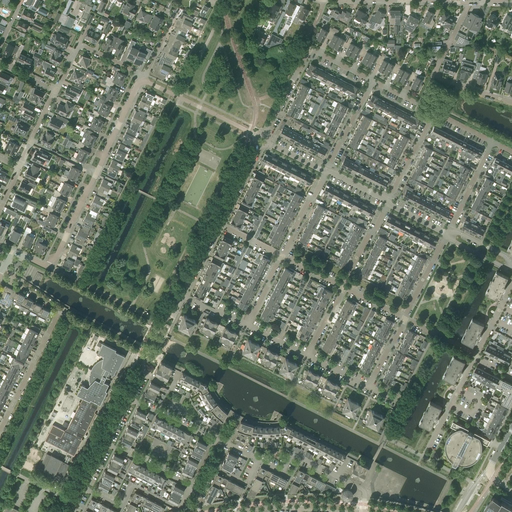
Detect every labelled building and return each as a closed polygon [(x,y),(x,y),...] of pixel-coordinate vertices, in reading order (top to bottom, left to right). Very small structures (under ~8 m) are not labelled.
[(32,0),(30,5),(33,6),(37,8),(38,8),(41,0),(40,0),(32,0)] [(68,0),(57,22),(70,28),(74,19),(67,16),(74,1),(72,0),(68,0)] [(102,1),(97,10),(102,13),(107,3),(102,1)] [(136,9),(133,8),(134,5),(127,2),(126,5),(123,4),(119,12),(122,13),(123,11),(128,13),(127,15),(132,18),(136,9)] [(272,17),(275,18),(280,7),(279,6),(279,5),(276,4),(275,5),(272,3),(270,6),(269,6),(268,10),(267,14),(269,15),(268,16),(272,17)] [(290,26),(292,21),(299,6),(296,5),(296,6),(289,3),(289,4),(288,5),(287,6),(287,7),(287,8),(285,12),(290,15),(285,23),(290,26)] [(81,17),(86,20),(92,7),(87,5),(81,17)] [(204,5),(200,14),(204,16),(209,7),(204,5)] [(299,6),(292,21),(296,23),(298,20),(302,22),(303,20),(304,20),(306,16),(307,15),(308,14),(308,13),(308,12),(309,11),(303,7),(303,6),(300,5),(299,6)] [(139,12),(137,17),(140,19),(139,20),(145,22),(145,21),(148,23),(151,17),(149,15),(149,14),(147,13),(148,12),(142,9),(140,12),(139,12)] [(341,13),(341,12),(335,9),(335,10),(333,9),(331,10),(328,16),(337,21),(340,16),(341,13)] [(21,16),(30,20),(32,21),(34,19),(31,18),(33,14),(24,10),(21,16)] [(365,23),(368,17),(365,16),(366,14),(358,10),(354,18),(361,21),(360,24),(363,26),(365,23)] [(376,22),(380,23),(385,14),(378,10),(374,17),(371,16),(368,23),(371,24),(369,27),(372,29),(376,22)] [(341,13),(340,16),(343,18),(342,19),(348,23),(351,17),(349,16),(350,13),(346,11),(345,12),(342,11),(341,12),(341,13)] [(434,14),(428,11),(423,20),(426,22),(424,25),(431,28),(434,22),(431,21),(433,18),(432,18),(434,14)] [(177,19),(191,26),(192,23),(191,22),(193,18),(189,16),(189,15),(187,15),(182,12),(180,17),(179,16),(177,19)] [(445,24),(448,17),(449,15),(448,15),(449,14),(446,12),(445,13),(442,12),(438,21),(439,21),(439,22),(439,23),(440,23),(441,24),(443,24),(443,23),(444,24),(445,24)] [(470,15),(468,13),(463,23),(470,27),(476,15),(471,12),(470,15)] [(496,16),(496,15),(493,14),(492,15),(491,14),(486,24),(492,27),(493,25),(497,27),(499,22),(496,20),(497,17),(496,16)] [(511,33),(511,31),(511,16),(507,14),(502,25),(509,29),(508,32),(511,33)] [(159,17),(158,17),(155,15),(150,26),(149,29),(152,31),(154,30),(155,28),(158,30),(163,19),(162,19),(162,18),(159,17)] [(402,24),(404,25),(403,28),(411,32),(414,28),(414,27),(416,26),(416,24),(418,20),(409,15),(408,18),(403,15),(402,16),(402,24)] [(482,18),(476,15),(470,27),(478,31),(483,21),(481,20),(482,18)] [(444,26),(445,27),(445,28),(446,29),(448,29),(449,29),(451,29),(455,20),(448,17),(445,24),(444,24),(444,26)] [(189,29),(191,26),(177,19),(176,23),(177,23),(175,28),(186,33),(188,29),(189,29)] [(19,21),(16,27),(17,28),(23,30),(25,31),(28,25),(19,21)] [(93,26),(90,25),(84,38),(90,41),(94,31),(91,30),(93,26)] [(102,31),(99,29),(96,27),(94,31),(90,41),(96,44),(102,31)] [(326,35),(329,37),(333,29),(330,27),(329,29),(327,28),(325,30),(321,28),(319,33),(318,32),(317,33),(315,35),(316,37),(317,37),(316,39),(323,42),(326,35)] [(184,37),(186,33),(175,28),(173,32),(171,31),(170,34),(184,41),(185,38),(184,37)] [(333,29),(329,37),(331,38),(328,45),(334,47),(339,37),(336,36),(339,30),(333,28),(333,29)] [(57,33),(56,34),(54,33),(50,41),(52,42),(52,43),(57,45),(57,46),(59,47),(60,46),(66,49),(69,43),(66,42),(68,39),(65,38),(65,37),(57,33)] [(342,39),(339,37),(334,47),(339,50),(342,44),(345,45),(349,37),(350,36),(345,33),(342,39)] [(182,44),(184,41),(170,34),(168,38),(170,38),(168,43),(179,48),(181,44),(182,44)] [(272,34),(268,40),(272,42),(275,44),(277,42),(280,43),(282,39),(272,34)] [(109,50),(111,44),(114,46),(118,38),(112,35),(110,39),(108,38),(107,38),(106,38),(105,39),(105,40),(106,41),(105,44),(104,43),(102,48),(104,49),(105,48),(109,50)] [(263,45),(266,37),(262,35),(260,39),(256,37),(254,41),(263,45)] [(349,37),(345,45),(348,47),(345,53),(350,56),(355,46),(352,44),(354,42),(351,40),(352,39),(352,38),(352,37),(350,36),(349,37)] [(125,46),(122,45),(124,41),(118,38),(114,46),(117,47),(114,53),(118,55),(120,57),(123,52),(122,52),(123,49),(124,49),(125,49),(125,47),(125,46)] [(134,60),(139,50),(133,47),(136,42),(131,40),(127,49),(130,50),(126,58),(130,60),(131,59),(134,60)] [(176,56),(178,53),(177,52),(179,48),(168,43),(166,47),(164,46),(163,50),(176,56)] [(359,52),(362,54),(365,47),(366,45),(363,43),(362,46),(360,45),(358,47),(355,46),(350,56),(355,59),(359,52)] [(8,44),(3,55),(9,58),(12,52),(15,54),(19,47),(15,45),(15,47),(8,44)] [(16,61),(22,64),(26,56),(20,53),(24,45),(21,44),(15,56),(18,57),(16,61)] [(361,61),(367,64),(372,54),(369,52),(370,50),(365,47),(362,54),(364,55),(361,61)] [(139,50),(134,60),(133,62),(139,65),(140,63),(141,64),(144,57),(148,59),(152,50),(147,48),(145,51),(140,48),(139,50)] [(61,62),(60,61),(62,58),(59,57),(62,52),(55,49),(53,53),(49,61),(58,65),(59,64),(60,64),(61,62)] [(175,59),(176,56),(163,50),(161,53),(163,53),(161,58),(171,63),(173,59),(175,59)] [(38,61),(41,54),(38,53),(35,51),(32,58),(38,61)] [(30,63),(32,59),(29,58),(30,56),(29,55),(27,53),(26,56),(22,64),(28,67),(30,64),(30,63)] [(375,60),(378,62),(381,56),(376,53),(375,55),(372,54),(367,64),(372,67),(375,60)] [(381,63),(378,70),(383,73),(388,62),(385,61),(387,58),(384,57),(385,55),(382,54),(381,56),(378,62),(381,63)] [(89,66),(90,64),(89,62),(90,59),(86,57),(85,55),(83,56),(82,55),(82,56),(80,57),(81,59),(78,63),(83,66),(84,68),(86,67),(87,66),(89,66)] [(169,67),(171,63),(161,58),(158,62),(157,61),(156,65),(169,71),(171,68),(169,67)] [(444,59),(442,62),(445,63),(442,71),(444,72),(447,73),(448,73),(451,63),(448,62),(449,60),(444,59)] [(43,74),(52,78),(54,74),(55,74),(55,72),(55,71),(50,68),(49,67),(51,64),(43,60),(42,63),(45,71),(43,74)] [(392,69),(395,70),(398,64),(392,61),(391,64),(388,62),(383,73),(388,75),(392,69)] [(455,65),(451,63),(448,73),(449,73),(449,74),(452,75),(453,74),(454,75),(459,62),(456,61),(455,65)] [(476,66),(472,65),(464,62),(463,66),(462,66),(461,68),(462,69),(461,72),(463,73),(461,77),(467,79),(468,75),(470,75),(472,70),(474,71),(476,66)] [(478,62),(475,73),(477,73),(476,79),(478,79),(477,82),(485,84),(488,75),(485,74),(486,71),(479,69),(481,63),(478,62)] [(311,74),(315,66),(310,64),(308,68),(307,67),(305,70),(307,71),(306,72),(311,75),(311,74)] [(398,64),(395,70),(397,72),(394,78),(400,81),(406,68),(398,64)] [(169,71),(156,65),(154,68),(155,69),(153,73),(158,75),(160,77),(160,76),(164,78),(166,74),(168,74),(169,71)] [(120,69),(114,66),(112,69),(115,70),(112,75),(115,76),(124,80),(125,78),(125,79),(127,76),(126,76),(126,75),(119,72),(120,69)] [(311,74),(311,75),(310,77),(311,78),(313,75),(316,77),(320,69),(315,66),(311,74)] [(408,77),(411,79),(414,72),(406,68),(400,81),(405,84),(408,77)] [(86,76),(87,73),(86,72),(80,69),(79,72),(75,71),(72,76),(70,79),(74,81),(76,82),(74,85),(81,89),(83,85),(79,83),(83,75),(86,76)] [(316,77),(321,79),(325,71),(320,69),(316,77)] [(325,84),(326,82),(330,73),(325,71),(321,79),(320,81),(325,84)] [(1,72),(0,73),(0,78),(1,80),(4,81),(3,83),(9,86),(11,82),(13,78),(9,76),(1,72)] [(414,80),(413,82),(411,87),(417,90),(418,89),(419,89),(420,89),(422,86),(421,85),(420,84),(422,80),(424,79),(425,77),(424,76),(421,75),(420,75),(414,72),(411,79),(414,80)] [(330,73),(326,82),(325,84),(329,86),(331,84),(335,76),(330,73)] [(494,89),(495,89),(496,89),(497,89),(497,88),(500,89),(503,78),(499,76),(499,74),(495,73),(490,86),(493,87),(492,87),(493,88),(494,89)] [(124,80),(115,76),(112,75),(111,78),(107,76),(105,81),(106,82),(111,84),(113,85),(114,82),(121,85),(122,86),(123,83),(123,82),(124,80)] [(335,76),(331,84),(329,86),(334,89),(335,86),(339,78),(335,76)] [(335,86),(340,89),(344,81),(339,78),(335,86)] [(345,91),(349,83),(344,81),(340,89),(339,90),(341,91),(342,90),(345,91)] [(0,92),(1,93),(5,94),(6,91),(9,92),(11,87),(9,86),(3,83),(2,86),(0,84),(0,92)] [(354,86),(349,83),(345,91),(348,93),(347,96),(348,96),(350,94),(354,86)] [(111,84),(109,87),(107,92),(112,94),(116,96),(117,94),(118,94),(119,92),(118,91),(119,91),(112,88),(113,85),(111,84)] [(299,89),(307,93),(309,88),(301,84),(299,89)] [(75,94),(78,96),(81,90),(72,85),(70,89),(67,87),(64,94),(73,99),(75,94)] [(354,86),(350,94),(355,97),(355,95),(357,96),(358,93),(357,92),(359,88),(354,86)] [(44,95),(43,94),(44,93),(35,88),(32,95),(30,100),(36,103),(39,98),(41,99),(42,98),(44,95)] [(296,93),(304,98),(307,99),(309,94),(307,93),(299,89),(296,93)] [(101,95),(100,97),(106,100),(108,101),(109,98),(114,101),(115,101),(116,98),(115,98),(116,96),(112,94),(107,92),(104,90),(101,95)] [(141,100),(150,104),(152,99),(153,99),(154,96),(146,92),(144,95),(143,94),(141,100)] [(294,98),(302,102),(304,98),(296,93),(294,98)] [(377,97),(372,95),(370,99),(368,98),(367,101),(368,102),(368,103),(373,106),(377,97)] [(96,105),(100,107),(109,111),(110,109),(111,110),(112,107),(111,107),(111,106),(106,104),(108,101),(106,100),(100,97),(96,105)] [(377,97),(373,106),(378,108),(382,100),(377,97)] [(291,103),(302,109),(303,107),(300,106),(302,102),(294,98),(291,103)] [(147,109),(150,104),(141,100),(138,105),(139,106),(138,108),(146,112),(148,109),(147,109)] [(382,100),(378,108),(383,110),(387,102),(382,100)] [(68,117),(72,110),(74,105),(66,102),(64,106),(59,104),(55,111),(66,116),(68,117)] [(337,102),(335,107),(346,112),(348,107),(337,102)] [(391,105),(387,102),(383,110),(387,113),(391,105)] [(32,119),(36,112),(33,111),(34,107),(24,103),(22,109),(24,110),(22,115),(22,114),(20,118),(26,121),(27,118),(32,120),(32,119)] [(302,109),(291,103),(289,108),(300,113),(302,109)] [(387,113),(392,115),(396,107),(391,105),(387,113)] [(92,113),(98,116),(100,113),(106,116),(107,116),(109,114),(108,113),(109,111),(100,107),(98,112),(94,110),(92,113)] [(346,112),(335,107),(332,112),(335,113),(343,117),(346,112)] [(396,119),(397,118),(401,110),(396,107),(392,115),(391,117),(396,119)] [(145,116),(146,112),(138,108),(137,111),(136,111),(133,116),(142,120),(144,115),(145,116)] [(289,108),(286,113),(297,118),(300,113),(289,108)] [(406,112),(401,110),(397,118),(402,120),(406,112)] [(98,116),(92,113),(90,112),(89,114),(88,115),(93,117),(90,121),(92,122),(101,127),(102,125),(103,125),(104,122),(97,118),(98,116)] [(407,123),(411,115),(406,112),(402,120),(407,123)] [(335,113),(333,118),(341,122),(343,117),(335,113)] [(57,115),(56,118),(53,117),(48,126),(57,130),(62,122),(64,123),(67,122),(68,120),(57,115)] [(373,120),(371,119),(363,115),(360,120),(368,124),(371,125),(373,120)] [(411,125),(415,117),(411,115),(407,123),(411,125)] [(142,120),(133,116),(131,121),(131,122),(130,125),(141,130),(142,127),(139,125),(142,120)] [(411,125),(411,126),(410,128),(413,129),(414,127),(418,129),(420,125),(418,124),(421,120),(415,117),(411,125)] [(333,118),(330,123),(338,127),(341,122),(333,118)] [(371,125),(368,124),(360,120),(358,125),(366,129),(368,130),(368,128),(369,128),(371,125)] [(279,134),(284,137),(288,129),(283,126),(286,122),(283,121),(278,129),(281,131),(279,134)] [(325,126),(328,128),(336,132),(338,127),(330,123),(327,121),(325,126)] [(100,129),(101,127),(92,122),(90,127),(84,124),(82,127),(84,128),(91,131),(92,128),(99,132),(99,131),(100,132),(101,129),(100,129)] [(20,133),(24,136),(28,128),(26,127),(27,126),(23,125),(23,126),(19,123),(18,125),(17,124),(13,131),(19,134),(20,133)] [(141,130),(130,125),(129,127),(128,127),(125,132),(134,136),(136,131),(137,132),(139,129),(141,130)] [(368,130),(366,129),(358,125),(355,130),(363,134),(366,135),(368,130)] [(427,135),(433,139),(438,129),(434,126),(432,130),(430,130),(431,132),(430,134),(428,133),(427,135)] [(93,132),(91,131),(84,128),(83,131),(84,131),(82,136),(85,138),(94,142),(95,140),(96,140),(97,138),(96,137),(92,135),(93,132)] [(333,137),(336,132),(328,128),(325,133),(333,137)] [(289,139),(293,131),(288,129),(284,137),(289,139)] [(438,129),(433,139),(433,140),(435,141),(437,138),(439,139),(443,131),(438,129)] [(366,135),(363,134),(355,130),(353,134),(361,139),(363,140),(364,138),(365,138),(366,135)] [(298,134),(293,131),(289,139),(294,142),(298,134)] [(443,131),(439,139),(438,141),(441,143),(440,144),(443,145),(448,134),(443,131)] [(45,144),(44,147),(51,150),(53,147),(50,146),(53,139),(52,139),(54,135),(47,132),(45,135),(44,135),(43,137),(42,137),(40,140),(41,141),(41,142),(45,144)] [(125,132),(123,138),(124,138),(122,141),(131,145),(132,142),(132,141),(134,136),(125,132)] [(299,144),(303,136),(298,134),(294,142),(299,144)] [(353,134),(350,139),(358,143),(361,139),(353,134)] [(453,136),(448,134),(443,145),(445,146),(446,143),(449,144),(453,136)] [(299,144),(303,146),(307,139),(309,136),(306,135),(305,137),(303,136),(299,144)] [(399,140),(407,144),(410,139),(402,135),(399,140)] [(13,154),(15,155),(20,146),(14,143),(16,140),(7,136),(6,139),(9,141),(4,150),(12,153),(11,154),(12,154),(13,154)] [(450,149),(452,150),(458,139),(453,136),(449,144),(452,145),(450,149)] [(93,144),(94,142),(85,138),(83,142),(79,141),(78,144),(84,146),(85,144),(92,147),(93,147),(94,144),(93,144)] [(394,143),(405,149),(407,144),(399,140),(396,138),(394,143)] [(307,139),(303,146),(308,149),(312,141),(307,139)] [(356,148),(358,143),(350,139),(348,144),(356,148)] [(463,141),(458,139),(452,150),(454,151),(456,147),(459,149),(463,141)] [(129,148),(131,145),(122,141),(121,144),(120,143),(118,149),(126,153),(129,148)] [(317,144),(312,141),(308,149),(313,151),(317,144)] [(461,150),(460,153),(462,154),(467,144),(463,141),(459,149),(461,150)] [(313,151),(318,154),(323,144),(318,142),(317,144),(313,151)] [(78,153),(87,157),(88,155),(88,156),(90,153),(89,153),(89,152),(82,149),(84,146),(78,144),(77,143),(75,146),(80,148),(78,153)] [(392,148),(402,153),(405,149),(394,143),(392,148)] [(323,144),(318,154),(323,156),(325,153),(327,154),(331,147),(329,145),(328,147),(327,147),(327,148),(324,147),(325,146),(323,144)] [(467,157),(468,154),(472,146),(467,144),(462,154),(467,157)] [(424,146),(422,151),(430,155),(432,150),(424,146)] [(467,157),(471,159),(477,148),(472,146),(468,154),(467,157)] [(392,154),(400,158),(402,153),(392,148),(389,153),(392,154)] [(478,159),(478,158),(480,159),(483,153),(482,152),(482,151),(477,148),(471,159),(473,160),(475,157),(478,159)] [(124,158),(126,153),(118,149),(115,154),(116,154),(115,157),(125,162),(123,161),(125,158),(124,158)] [(48,162),(51,156),(39,150),(38,153),(36,153),(32,160),(42,164),(44,160),(48,162)] [(430,162),(432,157),(430,155),(422,151),(419,156),(427,160),(430,162)] [(86,159),(87,157),(78,153),(75,158),(72,156),(70,159),(76,162),(77,159),(84,162),(85,163),(87,160),(86,159)] [(259,160),(266,164),(270,156),(265,153),(262,158),(260,157),(259,160)] [(389,159),(397,163),(400,158),(392,154),(389,159)] [(270,156),(266,164),(270,166),(275,158),(270,156)] [(350,160),(342,156),(340,161),(343,162),(341,166),(346,168),(350,160)] [(419,156),(417,161),(425,165),(427,160),(419,156)] [(124,165),(125,162),(115,157),(113,160),(112,159),(110,165),(118,169),(121,164),(124,165)] [(495,158),(493,157),(489,165),(494,167),(492,170),(495,171),(500,160),(495,158)] [(279,161),(275,158),(270,166),(275,169),(279,161)] [(397,163),(389,159),(387,164),(395,168),(397,163)] [(355,162),(350,160),(346,168),(351,171),(355,162)] [(505,163),(500,160),(495,171),(497,172),(498,169),(501,171),(505,163)] [(69,171),(78,176),(79,174),(80,174),(81,171),(80,171),(74,167),(75,165),(67,161),(66,164),(71,167),(69,171)] [(280,171),(284,163),(279,161),(275,169),(280,171)] [(414,166),(422,170),(425,171),(427,166),(425,165),(417,161),(414,166)] [(355,173),(359,165),(355,162),(351,171),(355,173)] [(280,171),(285,173),(289,165),(284,163),(280,171)] [(510,165),(505,163),(501,171),(504,172),(502,175),(504,176),(506,173),(510,165)] [(35,181),(37,176),(38,177),(39,175),(38,174),(38,173),(37,173),(39,168),(33,165),(30,170),(28,168),(24,176),(35,181)] [(116,174),(118,169),(110,165),(107,170),(108,171),(107,173),(115,178),(116,176),(117,174),(116,174)] [(290,176),(294,168),(289,165),(285,173),(284,175),(289,178),(290,176)] [(355,173),(360,175),(364,167),(359,165),(355,173)] [(471,170),(461,165),(460,167),(462,168),(461,171),(469,175),(471,170)] [(414,166),(412,171),(420,175),(422,170),(414,166)] [(364,167),(360,175),(365,178),(369,170),(364,167)] [(299,170),(294,168),(290,176),(295,178),(299,170)] [(299,170),(295,178),(299,181),(303,173),(299,170)] [(369,170),(365,178),(370,180),(374,172),(369,170)] [(77,178),(78,176),(69,171),(67,176),(62,174),(61,177),(67,180),(69,177),(76,181),(76,180),(77,181),(78,178),(77,178)] [(420,175),(412,171),(409,176),(417,180),(420,175)] [(457,173),(456,175),(466,180),(469,175),(461,171),(459,174),(457,173)] [(374,172),(370,180),(375,183),(379,175),(374,172)] [(380,172),(379,175),(375,183),(379,185),(385,175),(380,172)] [(264,178),(256,173),(253,178),(262,183),(264,178)] [(299,181),(304,183),(308,175),(303,173),(299,181)] [(308,175),(304,183),(309,186),(313,178),(308,175)] [(385,175),(379,185),(384,188),(386,184),(389,185),(392,180),(389,178),(390,177),(385,175)] [(457,178),(456,181),(464,185),(466,180),(456,175),(455,177),(457,178)] [(109,188),(112,183),(112,184),(113,182),(115,183),(116,181),(114,180),(105,176),(104,179),(103,179),(101,184),(109,188)] [(62,187),(71,191),(72,189),(74,187),(73,186),(66,183),(67,180),(61,177),(59,180),(64,182),(62,187)] [(262,183),(253,178),(251,183),(259,187),(262,183)] [(486,178),(483,183),(494,188),(495,186),(492,185),(494,182),(486,178)] [(456,181),(453,186),(461,190),(464,185),(456,181)] [(31,187),(34,189),(36,185),(30,182),(28,185),(22,182),(18,189),(28,193),(31,187)] [(248,188),(257,192),(259,187),(251,183),(248,188)] [(483,183),(481,188),(489,192),(490,189),(493,191),(494,188),(483,183)] [(107,193),(109,188),(101,184),(98,189),(99,190),(98,193),(106,197),(107,195),(108,194),(107,193)] [(327,195),(331,187),(326,184),(322,192),(327,195)] [(448,189),(451,190),(459,195),(461,190),(453,186),(450,184),(448,189)] [(406,185),(405,186),(402,192),(404,193),(403,197),(407,200),(411,192),(413,189),(408,187),(408,186),(406,185)] [(70,193),(71,191),(62,187),(59,191),(55,189),(53,192),(54,193),(60,195),(61,193),(68,196),(69,196),(70,193)] [(336,189),(331,187),(327,195),(332,197),(336,189)] [(248,188),(246,193),(254,197),(257,192),(248,188)] [(481,188),(478,193),(489,198),(490,196),(487,194),(489,192),(481,188)] [(332,197),(337,200),(341,192),(336,189),(332,197)] [(448,189),(445,194),(456,200),(459,195),(451,190),(448,189)] [(341,192),(337,200),(342,202),(346,194),(341,192)] [(407,200),(412,202),(416,194),(411,192),(407,200)] [(59,198),(60,195),(54,193),(53,196),(56,197),(54,202),(63,206),(64,204),(65,205),(66,202),(65,202),(66,201),(59,198)] [(105,200),(105,198),(106,197),(98,193),(96,195),(95,195),(93,200),(101,204),(104,199),(105,200)] [(243,197),(252,202),(254,197),(246,193),(243,197)] [(290,195),(289,196),(300,202),(302,197),(295,193),(293,195),(290,195)] [(488,200),(489,198),(478,193),(476,197),(484,201),(485,199),(488,200)] [(351,197),(346,194),(342,202),(346,205),(351,197)] [(421,197),(416,194),(412,202),(417,204),(421,197)] [(34,211),(38,204),(23,197),(21,199),(15,196),(13,200),(14,201),(11,206),(20,210),(25,201),(28,203),(28,204),(33,207),(31,212),(33,213),(34,211)] [(290,203),(297,207),(300,202),(289,196),(288,198),(291,201),(290,203)] [(427,209),(431,201),(432,199),(427,196),(426,199),(422,207),(427,209)] [(249,207),(252,202),(243,197),(241,202),(249,207)] [(351,207),(355,199),(351,197),(346,205),(351,207)] [(417,204),(422,207),(426,199),(421,197),(417,204)] [(476,197),(473,202),(484,208),(485,206),(482,204),(484,201),(476,197)] [(360,202),(355,199),(351,207),(356,210),(360,202)] [(90,209),(98,213),(100,210),(99,209),(101,204),(93,200),(90,206),(91,206),(90,209)] [(427,209),(432,212),(436,204),(431,201),(427,209)] [(62,208),(63,206),(54,202),(52,207),(48,205),(47,208),(53,211),(54,208),(61,211),(62,212),(63,209),(62,208)] [(360,202),(356,210),(361,212),(365,204),(360,202)] [(480,208),(483,210),(484,208),(473,202),(471,207),(479,211),(480,208)] [(285,204),(284,206),(295,212),(297,207),(290,203),(288,205),(285,204)] [(237,209),(246,214),(248,209),(240,204),(237,209)] [(370,207),(365,204),(361,212),(366,215),(370,207)] [(432,212),(436,214),(440,206),(436,204),(432,212)] [(315,210),(323,214),(325,215),(328,210),(317,205),(315,210)] [(285,212),(293,216),(295,212),(284,206),(283,208),(286,210),(285,212)] [(436,214),(441,217),(445,209),(440,206),(436,214)] [(53,211),(47,208),(44,207),(43,210),(49,213),(47,218),(56,222),(57,220),(58,220),(59,218),(58,217),(51,214),(53,211)] [(370,207),(366,215),(373,218),(374,215),(372,214),(375,209),(370,207)] [(5,212),(15,217),(17,214),(17,213),(6,208),(5,212)] [(97,216),(98,213),(90,209),(88,212),(88,211),(85,216),(94,221),(96,216),(97,216)] [(235,214),(243,219),(246,214),(237,209),(235,214)] [(450,211),(445,209),(441,217),(446,219),(450,211)] [(323,214),(315,210),(312,214),(320,219),(323,220),(325,215),(323,214)] [(290,221),(293,216),(285,212),(284,215),(280,214),(279,216),(290,221)] [(15,226),(18,219),(20,215),(17,214),(11,225),(15,226)] [(232,219),(241,223),(243,219),(235,214),(232,219)] [(318,223),(320,219),(312,214),(310,219),(318,223)] [(55,224),(56,222),(47,218),(45,216),(42,221),(38,219),(37,222),(43,225),(42,228),(51,232),(52,230),(45,226),(47,224),(53,227),(54,227),(56,224),(55,224)] [(91,226),(94,221),(85,216),(82,222),(83,222),(82,225),(91,229),(91,227),(92,226),(91,226)] [(277,221),(280,222),(288,226),(290,221),(279,216),(277,221)] [(382,223),(389,226),(393,218),(388,216),(385,222),(383,221),(382,223)] [(461,227),(466,229),(470,221),(465,219),(466,218),(463,216),(460,222),(463,223),(461,227)] [(394,229),(398,221),(393,218),(389,226),(394,229)] [(232,219),(230,224),(238,228),(237,229),(240,231),(243,225),(241,223),(232,219)] [(307,224),(315,228),(318,223),(310,219),(307,224)] [(0,222),(0,234),(1,234),(2,233),(4,234),(8,226),(9,225),(6,223),(5,223),(5,222),(4,221),(4,222),(2,221),(1,223),(0,222)] [(394,229),(398,231),(402,223),(398,221),(394,229)] [(466,229),(471,232),(475,224),(470,221),(466,229)] [(275,224),(274,225),(285,231),(288,226),(280,222),(279,224),(275,224)] [(361,233),(364,228),(353,223),(351,228),(361,233)] [(403,234),(407,226),(402,223),(398,231),(403,234)] [(313,233),(315,228),(307,224),(305,229),(313,233)] [(480,226),(475,224),(471,232),(476,234),(480,226)] [(90,231),(91,229),(82,225),(81,228),(80,227),(77,233),(86,237),(88,232),(89,232),(90,231)] [(274,225),(274,227),(272,230),(283,236),(285,231),(274,225)] [(412,228),(407,226),(403,234),(408,236),(412,228)] [(485,229),(480,226),(476,234),(481,237),(485,229)] [(26,237),(22,244),(23,244),(22,244),(22,245),(25,246),(26,246),(26,245),(29,247),(34,238),(29,235),(31,231),(30,229),(27,227),(23,235),(26,237)] [(361,233),(351,228),(348,233),(359,238),(361,233)] [(412,228),(408,236),(413,239),(417,231),(412,228)] [(9,238),(17,242),(21,233),(13,229),(9,238)] [(302,234),(310,238),(313,233),(305,229),(302,234)] [(283,236),(272,230),(269,235),(280,241),(283,236)] [(417,231),(413,239),(412,240),(417,243),(418,241),(422,233),(417,231)] [(76,238),(74,241),(85,246),(83,245),(84,242),(83,242),(86,237),(77,233),(75,238),(76,238)] [(359,238),(348,233),(346,238),(356,243),(359,238)] [(418,241),(422,244),(427,236),(422,233),(418,241)] [(308,243),(310,238),(302,234),(300,239),(308,243)] [(278,246),(280,241),(269,235),(269,237),(271,239),(270,242),(272,243),(273,244),(274,244),(278,246)] [(221,241),(230,245),(231,242),(234,243),(235,240),(233,239),(232,240),(224,236),(221,241)] [(387,240),(379,236),(376,241),(384,245),(387,240)] [(422,244),(427,246),(431,238),(427,236),(422,244)] [(40,254),(42,254),(44,254),(44,252),(44,251),(46,246),(41,243),(43,239),(38,237),(35,243),(38,244),(35,250),(40,252),(40,254)] [(356,243),(346,238),(343,242),(354,248),(356,243)] [(436,241),(431,238),(427,246),(432,249),(436,241)] [(308,243),(300,239),(297,244),(307,249),(308,246),(306,245),(308,243)] [(69,249),(78,253),(81,248),(83,249),(85,246),(74,241),(73,244),(72,244),(69,249)] [(232,246),(230,245),(221,241),(219,246),(227,250),(230,251),(232,246)] [(374,246),(382,250),(385,251),(387,246),(384,245),(376,241),(374,246)] [(354,248),(343,242),(341,247),(344,249),(352,253),(354,248)] [(225,255),(227,250),(219,246),(216,251),(225,255)] [(382,250),(374,246),(371,251),(379,255),(382,250)] [(66,257),(74,261),(76,258),(78,253),(69,249),(67,254),(68,255),(66,257)] [(352,253),(344,249),(341,253),(349,258),(352,253)] [(225,255),(216,251),(214,256),(225,261),(227,256),(225,255)] [(371,251),(369,255),(377,259),(379,255),(371,251)] [(347,262),(349,258),(341,253),(339,258),(347,262)] [(377,259),(369,255),(366,260),(374,264),(377,259)] [(417,256),(415,261),(423,265),(426,260),(417,256)] [(70,269),(73,264),(74,261),(66,257),(65,260),(64,260),(62,265),(66,267),(65,269),(69,271),(70,269)] [(265,258),(262,257),(261,259),(256,257),(255,259),(257,260),(267,266),(270,261),(267,259),(266,257),(265,258)] [(224,263),(213,258),(210,263),(219,267),(222,269),(224,263)] [(347,262),(339,258),(336,263),(344,267),(347,262)] [(267,266),(257,260),(255,259),(254,262),(258,264),(257,267),(265,271),(267,266)] [(372,269),(374,264),(366,260),(364,265),(372,269)] [(421,270),(423,265),(415,261),(412,265),(421,270)] [(222,269),(219,267),(210,263),(208,267),(219,273),(222,269)] [(364,265),(361,270),(369,274),(372,269),(364,265)] [(421,270),(412,265),(410,270),(418,274),(421,270)] [(219,273),(208,267),(205,272),(214,276),(216,278),(219,273)] [(263,275),(265,271),(257,267),(256,269),(253,268),(252,270),(263,275)] [(285,268),(282,273),(293,279),(297,272),(289,268),(288,270),(285,268)] [(252,276),(260,280),(263,275),(252,270),(251,269),(249,272),(250,272),(249,275),(252,276)] [(369,274),(361,270),(359,275),(367,279),(369,274)] [(410,270),(408,275),(416,279),(418,274),(410,270)] [(214,276),(205,272),(203,277),(211,281),(214,283),(216,278),(214,276)] [(487,293),(491,296),(497,299),(502,290),(503,291),(504,291),(505,290),(505,289),(506,287),(504,286),(508,277),(498,272),(487,293)] [(289,280),(292,281),(293,279),(282,273),(280,278),(288,282),(289,280)] [(416,279),(408,275),(405,274),(402,278),(413,284),(416,279)] [(258,285),(260,280),(252,276),(251,279),(248,278),(247,280),(258,285)] [(209,286),(211,281),(203,277),(200,282),(209,286)] [(288,282),(280,278),(277,283),(288,288),(289,287),(286,284),(288,282)] [(400,283),(411,289),(413,284),(402,278),(400,283)] [(255,290),(258,285),(247,280),(246,281),(249,284),(247,286),(255,290)] [(209,286),(200,282),(198,287),(206,291),(209,292),(211,287),(209,286)] [(288,288),(277,283),(275,288),(286,293),(288,288)] [(411,289),(400,283),(398,288),(400,290),(408,294),(411,289)] [(255,290),(247,286),(244,284),(243,288),(242,287),(241,288),(242,289),(253,295),(255,290)] [(321,293),(329,297),(331,292),(324,289),(326,287),(320,284),(319,285),(321,287),(318,292),(321,293)] [(6,286),(0,297),(0,302),(9,307),(12,300),(16,292),(16,291),(6,286)] [(204,296),(206,291),(198,287),(195,291),(204,296)] [(283,298),(286,293),(275,288),(272,293),(280,297),(283,298)] [(408,294),(400,290),(398,288),(394,294),(398,296),(398,295),(406,299),(408,294)] [(250,300),(253,295),(242,289),(241,291),(244,293),(242,295),(250,300)] [(207,297),(204,296),(195,291),(193,296),(204,302),(207,297)] [(20,304),(24,297),(25,295),(21,293),(20,294),(16,292),(12,300),(20,304)] [(329,297),(321,293),(318,292),(316,297),(318,298),(326,302),(329,297)] [(270,297),(278,301),(279,299),(280,297),(272,293),(270,297)] [(241,298),(238,297),(237,299),(248,304),(250,300),(242,295),(241,298)] [(248,304),(237,299),(235,298),(232,296),(231,299),(239,303),(237,306),(240,307),(240,308),(242,308),(245,310),(248,304)] [(20,304),(20,305),(28,309),(29,309),(32,302),(33,300),(29,298),(28,299),(24,297),(20,304)] [(279,306),(277,304),(278,301),(270,297),(267,302),(278,308),(279,306)] [(324,307),(326,302),(318,298),(316,302),(316,303),(324,307)] [(324,307),(316,303),(316,302),(312,299),(311,300),(311,301),(316,304),(314,308),(322,312),(324,307)] [(352,302),(346,300),(344,305),(354,310),(358,303),(353,300),(352,302)] [(37,314),(40,307),(41,305),(37,303),(37,304),(32,302),(29,309),(28,309),(28,310),(37,314)] [(276,313),(278,308),(267,302),(265,307),(273,311),(276,313)] [(355,310),(354,310),(344,305),(341,310),(352,315),(355,310)] [(37,314),(36,315),(45,320),(50,311),(45,309),(40,307),(37,314)] [(274,316),(272,313),(273,311),(265,307),(263,312),(273,317),(274,316)] [(312,311),(311,312),(319,316),(322,312),(314,308),(312,307),(310,310),(312,311)] [(309,317),(317,321),(319,316),(311,312),(312,311),(310,310),(309,310),(308,312),(306,316),(309,317)] [(352,315),(341,310),(339,314),(347,318),(346,319),(349,321),(350,319),(352,315)] [(269,318),(272,319),(273,317),(263,312),(260,317),(263,319),(264,320),(265,320),(268,321),(269,318)] [(193,332),(198,323),(195,322),(196,320),(184,314),(183,316),(180,315),(176,323),(178,325),(178,326),(190,333),(190,331),(193,332)] [(344,323),(346,319),(347,318),(339,314),(336,319),(344,323)] [(317,321),(309,317),(306,316),(304,320),(307,321),(306,322),(314,326),(317,321)] [(236,335),(236,333),(206,318),(205,319),(203,318),(198,326),(201,328),(200,329),(212,335),(213,333),(220,337),(219,339),(231,345),(231,343),(234,344),(238,336),(236,335)] [(386,318),(383,323),(391,327),(394,322),(386,318)] [(345,328),(342,327),(344,323),(336,319),(334,324),(342,328),(341,329),(344,330),(345,328)] [(482,334),(480,333),(484,324),(474,319),(463,341),(473,346),(478,337),(479,338),(481,337),(481,336),(482,334)] [(307,321),(304,320),(303,322),(301,321),(302,323),(303,324),(302,326),(312,331),(314,326),(306,322),(307,321)] [(381,328),(389,332),(391,327),(383,323),(381,328)] [(342,328),(334,324),(331,329),(342,334),(344,330),(341,329),(342,328)] [(301,332),(309,336),(312,331),(302,326),(301,325),(299,330),(301,332)] [(375,332),(378,333),(386,337),(389,332),(381,328),(378,327),(375,332)] [(29,329),(27,334),(35,338),(38,333),(29,329)] [(337,338),(336,339),(339,340),(340,338),(342,334),(331,329),(329,334),(337,338)] [(309,336),(301,332),(299,330),(295,337),(299,339),(300,337),(307,341),(309,336)] [(419,335),(408,330),(406,335),(416,340),(419,335)] [(373,337),(384,342),(386,337),(378,333),(375,332),(373,337)] [(24,339),(32,344),(35,338),(27,334),(24,339)] [(337,338),(329,334),(326,338),(335,342),(336,339),(337,338)] [(416,340),(406,335),(403,340),(411,344),(414,345),(416,340)] [(326,338),(324,343),(335,349),(337,344),(335,342),(326,338)] [(24,339),(21,345),(30,349),(32,344),(24,339)] [(297,364),(277,354),(248,339),(247,340),(244,339),(240,348),(242,349),(241,351),(254,357),(254,355),(261,359),(260,360),(272,366),(273,365),(280,368),(279,370),(291,376),(292,374),(294,376),(299,367),(296,366),(297,364)] [(372,345),(380,349),(383,344),(375,340),(372,345)] [(401,345),(409,349),(411,344),(403,340),(401,345)] [(496,341),(494,340),(493,342),(490,341),(484,352),(489,354),(493,346),(496,341)] [(90,401),(90,399),(96,402),(100,404),(107,391),(105,390),(108,384),(104,381),(108,372),(113,375),(116,368),(118,369),(125,356),(115,351),(116,349),(103,343),(98,353),(103,356),(103,359),(102,359),(99,360),(97,362),(96,363),(93,366),(91,369),(89,373),(89,377),(89,378),(89,381),(89,384),(89,385),(87,387),(81,384),(76,394),(83,398),(90,401)] [(324,343),(322,348),(326,351),(325,353),(331,356),(335,349),(324,343)] [(19,350),(27,354),(30,349),(21,345),(19,350)] [(380,349),(372,345),(370,350),(378,354),(380,349)] [(409,349),(401,345),(398,350),(406,354),(409,349)] [(489,354),(494,357),(498,348),(493,346),(489,354)] [(503,351),(504,348),(499,346),(498,348),(494,357),(499,359),(503,351)] [(367,354),(375,359),(378,354),(370,350),(368,349),(366,354),(367,354)] [(24,360),(27,354),(19,350),(16,356),(24,360)] [(405,356),(397,351),(395,356),(403,361),(405,356)] [(508,353),(503,351),(499,359),(504,361),(508,353)] [(375,359),(367,354),(365,359),(373,363),(375,359)] [(403,361),(395,356),(392,361),(400,365),(403,361)] [(466,361),(455,356),(444,377),(455,383),(459,374),(461,375),(462,374),(463,373),(463,371),(461,370),(466,361)] [(15,358),(12,364),(20,368),(23,363),(15,358)] [(373,363),(365,359),(362,364),(370,368),(373,363)] [(403,367),(400,365),(392,361),(390,366),(398,370),(399,367),(402,369),(403,367)] [(157,367),(154,373),(158,375),(157,375),(163,378),(167,379),(169,373),(172,367),(169,366),(170,365),(164,363),(163,363),(161,362),(158,367),(157,367)] [(9,369),(18,373),(20,368),(12,364),(9,369)] [(362,364),(360,369),(368,373),(370,368),(362,364)] [(398,370),(390,366),(387,371),(395,375),(398,370)] [(476,367),(472,375),(477,378),(481,369),(476,367)] [(15,379),(18,373),(9,369),(6,375),(15,379)] [(333,395),(336,396),(340,388),(337,386),(338,385),(308,369),(307,371),(305,370),(300,378),(303,379),(302,381),(314,387),(315,385),(322,389),(321,391),(330,395),(332,396),(333,395)] [(477,378),(482,380),(486,372),(481,369),(477,378)] [(395,375),(387,371),(385,376),(393,380),(395,375)] [(486,372),(482,380),(481,382),(486,385),(487,383),(491,374),(486,372)] [(178,381),(183,383),(187,375),(185,374),(182,373),(181,376),(178,381)] [(491,374),(487,383),(486,385),(490,387),(496,377),(491,374)] [(4,380),(12,384),(15,379),(6,375),(4,380)] [(187,375),(183,383),(182,384),(187,386),(191,377),(187,375)] [(382,381),(390,384),(390,385),(391,384),(394,386),(396,381),(393,380),(385,376),(382,381)] [(191,389),(192,387),(196,380),(191,377),(187,386),(191,389)] [(500,379),(496,377),(490,387),(495,390),(496,388),(501,379),(500,379)] [(496,388),(497,388),(498,386),(504,389),(503,392),(507,394),(503,402),(509,406),(511,400),(511,384),(501,379),(496,388)] [(4,380),(1,385),(10,390),(12,384),(4,380)] [(197,390),(197,389),(201,382),(196,380),(192,387),(197,390)] [(157,391),(158,391),(160,387),(151,382),(148,387),(149,387),(157,391)] [(201,393),(208,390),(206,385),(201,382),(197,389),(200,390),(201,393)] [(0,387),(0,391),(7,395),(10,390),(1,385),(0,387)] [(146,392),(155,396),(157,391),(149,387),(146,392)] [(200,394),(203,399),(210,395),(208,390),(201,393),(200,394)] [(146,392),(146,391),(143,396),(153,401),(155,396),(146,392)] [(206,404),(213,399),(210,395),(203,399),(206,404)] [(95,413),(92,411),(96,402),(90,399),(90,401),(83,398),(80,402),(79,402),(77,405),(79,405),(65,431),(64,431),(64,430),(63,430),(54,425),(53,424),(49,432),(50,432),(49,434),(48,433),(44,440),(45,441),(45,440),(65,451),(74,456),(78,449),(77,448),(78,446),(78,447),(82,439),(81,439),(83,436),(84,436),(95,413)] [(342,408),(341,409),(353,415),(354,413),(356,415),(361,406),(358,405),(359,404),(349,398),(347,398),(346,399),(344,398),(340,406),(342,408)] [(217,403),(213,399),(206,404),(210,409),(217,403)] [(442,407),(431,402),(420,424),(431,429),(435,421),(437,421),(438,421),(438,420),(439,419),(439,418),(439,417),(438,416),(442,407)] [(217,403),(210,409),(213,413),(205,428),(213,432),(220,419),(223,421),(227,413),(224,411),(221,407),(217,403)] [(508,409),(500,404),(497,403),(495,408),(497,409),(505,414),(508,409)] [(505,414),(497,409),(495,408),(492,413),(503,418),(505,414)] [(143,418),(144,419),(146,414),(137,409),(134,414),(135,414),(143,418)] [(377,428),(378,426),(380,428),(385,419),(382,417),(383,416),(371,410),(370,411),(367,410),(363,419),(366,420),(365,422),(377,428)] [(500,423),(503,418),(492,413),(490,418),(500,423)] [(141,423),(143,418),(135,414),(132,419),(141,423)] [(156,428),(156,427),(161,419),(156,416),(151,425),(156,428)] [(498,428),(500,423),(490,418),(487,423),(498,428)] [(132,419),(130,423),(139,428),(141,423),(132,419)] [(156,427),(161,430),(165,422),(161,419),(156,427)] [(248,434),(251,434),(253,426),(253,425),(248,424),(244,423),(239,421),(235,428),(240,430),(234,442),(242,446),(248,434)] [(490,440),(486,438),(480,435),(475,432),(473,435),(472,434),(469,432),(468,433),(467,432),(469,429),(453,421),(451,426),(455,428),(454,431),(453,431),(452,432),(451,433),(450,434),(449,435),(448,436),(448,437),(447,438),(447,439),(446,440),(446,441),(446,443),(446,444),(446,445),(445,446),(446,447),(446,448),(446,449),(446,451),(446,452),(447,453),(447,454),(448,455),(448,456),(449,457),(450,458),(451,459),(452,459),(452,460),(453,461),(453,463),(456,465),(458,463),(459,464),(460,464),(461,464),(463,464),(464,464),(465,464),(466,464),(467,464),(468,463),(470,463),(471,463),(472,462),(473,461),(474,461),(475,460),(476,459),(477,459),(477,458),(478,457),(479,456),(479,455),(480,454),(480,453),(481,452),(481,450),(482,449),(482,448),(482,447),(482,446),(482,444),(481,445),(481,444),(482,442),(488,445),(490,440)] [(165,434),(166,432),(170,424),(165,422),(161,430),(160,432),(165,434)] [(485,427),(487,429),(495,433),(498,428),(487,423),(485,427)] [(170,424),(166,432),(165,434),(170,437),(171,435),(175,427),(170,424)] [(287,434),(290,428),(285,425),(279,427),(281,434),(284,433),(287,434)] [(134,436),(135,436),(137,432),(128,427),(125,431),(126,432),(134,436)] [(171,435),(176,437),(180,429),(175,427),(171,435)] [(487,435),(493,438),(495,433),(487,429),(485,427),(482,433),(480,435),(486,438),(487,435)] [(291,438),(295,430),(290,428),(287,434),(286,436),(291,438)] [(179,442),(180,440),(185,431),(184,431),(180,429),(176,437),(174,439),(179,442)] [(296,441),(300,433),(295,430),(291,438),(296,441)] [(180,440),(185,442),(190,434),(185,431),(184,431),(185,431),(180,440)] [(132,441),(134,436),(126,432),(123,436),(123,437),(132,441)] [(301,443),(305,435),(300,433),(296,441),(301,443)] [(307,446),(311,438),(307,436),(305,435),(301,443),(307,446)] [(123,437),(123,436),(121,441),(130,446),(132,441),(123,437)] [(311,438),(307,446),(314,450),(317,442),(316,441),(311,438)] [(197,440),(195,445),(204,449),(207,445),(197,440)] [(317,442),(314,450),(318,452),(322,444),(317,442)] [(318,452),(323,454),(327,447),(322,444),(318,452)] [(201,454),(204,449),(195,445),(193,450),(201,454)] [(323,454),(328,457),(332,449),(327,447),(323,454)] [(193,450),(193,449),(190,454),(200,459),(202,454),(201,454),(193,450)] [(332,449),(328,457),(327,458),(332,460),(336,451),(332,449)] [(336,463),(337,461),(341,454),(336,451),(332,460),(336,463)] [(43,469),(41,474),(53,479),(56,473),(63,477),(69,465),(62,461),(62,460),(51,454),(50,455),(46,453),(39,467),(43,469)] [(227,457),(235,462),(236,462),(238,457),(228,453),(226,457),(227,457)] [(121,463),(123,459),(114,454),(112,459),(121,463)] [(342,454),(341,454),(337,461),(341,463),(343,458),(344,459),(345,455),(342,454)] [(227,457),(224,462),(233,467),(233,466),(235,462),(227,457)] [(186,462),(195,467),(198,462),(188,458),(186,462),(186,463),(186,462)] [(121,463),(112,459),(110,464),(118,468),(119,468),(120,469),(123,464),(121,463)] [(129,470),(128,472),(133,474),(138,464),(133,461),(129,470)] [(359,477),(362,479),(365,473),(368,467),(365,466),(365,465),(359,462),(359,463),(356,461),(354,467),(353,467),(350,473),(353,474),(353,475),(355,476),(359,478),(359,477)] [(192,472),(195,467),(186,462),(186,463),(184,467),(192,472)] [(233,467),(224,462),(221,466),(231,471),(233,467),(233,466),(233,467)] [(118,468),(110,464),(109,463),(107,468),(116,473),(119,468),(118,468)] [(138,464),(133,474),(137,477),(143,466),(138,464)] [(147,469),(143,466),(137,477),(142,479),(147,469)] [(184,467),(181,472),(191,476),(193,472),(192,472),(184,467)] [(264,475),(269,477),(271,472),(261,467),(255,477),(261,481),(262,480),(264,475)] [(152,471),(147,469),(142,479),(147,482),(152,471)] [(299,469),(293,480),(300,483),(302,478),(307,480),(309,475),(299,469)] [(153,482),(157,474),(152,471),(147,482),(152,484),(153,482)] [(103,476),(112,481),(114,476),(105,472),(103,476)] [(279,476),(271,472),(269,477),(268,479),(276,483),(279,476)] [(157,485),(162,476),(157,474),(153,482),(157,484),(157,485)] [(218,488),(221,483),(225,485),(228,480),(217,474),(212,485),(218,488)] [(306,482),(314,486),(317,479),(309,475),(307,480),(306,482)] [(112,481),(103,476),(101,481),(100,481),(109,486),(110,486),(109,486),(112,481)] [(162,476),(157,485),(162,487),(167,479),(162,476)] [(279,476),(276,483),(274,486),(276,487),(278,484),(284,487),(288,480),(279,476)] [(255,477),(251,485),(258,489),(261,482),(262,481),(262,480),(261,481),(255,477)] [(326,483),(317,479),(314,486),(322,490),(323,489),(325,483),(326,483)] [(225,485),(224,487),(233,491),(236,484),(228,480),(225,485)] [(293,480),(287,493),(295,493),(299,486),(298,486),(300,483),(293,480)] [(107,490),(109,486),(100,481),(98,486),(107,490)] [(172,489),(173,490),(173,489),(181,494),(184,490),(173,484),(171,489),(172,489)] [(233,491),(241,495),(244,488),(236,484),(233,491)] [(215,497),(219,488),(218,488),(212,485),(208,493),(215,497)] [(251,485),(245,497),(255,496),(258,489),(251,485)] [(179,499),(181,494),(173,489),(173,490),(170,494),(170,495),(179,499)] [(344,499),(349,490),(348,489),(347,489),(346,489),(345,489),(344,489),(344,490),(343,490),(342,491),(342,492),(341,492),(341,493),(341,494),(341,496),(342,497),(342,498),(343,498),(343,499),(344,499)] [(352,496),(352,495),(352,494),(352,493),(352,492),(351,491),(351,490),(350,490),(349,490),(344,499),(345,500),(346,500),(347,500),(348,500),(349,500),(349,499),(350,499),(351,498),(351,497),(352,496)] [(136,506),(138,501),(143,503),(146,498),(135,492),(130,503),(136,506)] [(208,493),(202,505),(212,503),(215,497),(208,493)] [(170,495),(170,494),(167,499),(177,504),(179,499),(170,495)] [(511,511),(510,511),(511,509),(507,506),(508,504),(496,497),(496,498),(494,498),(491,499),(483,511),(511,511)] [(146,498),(143,503),(142,504),(150,509),(154,502),(146,498)] [(91,511),(92,511),(95,507),(99,509),(97,511),(99,511),(100,511),(108,511),(110,508),(91,499),(86,509),(91,511)] [(154,502),(150,509),(156,511),(158,511),(159,511),(160,511),(162,511),(165,508),(161,507),(162,506),(154,502)] [(130,503),(125,511),(127,511),(133,511),(137,506),(136,506),(130,503)]
